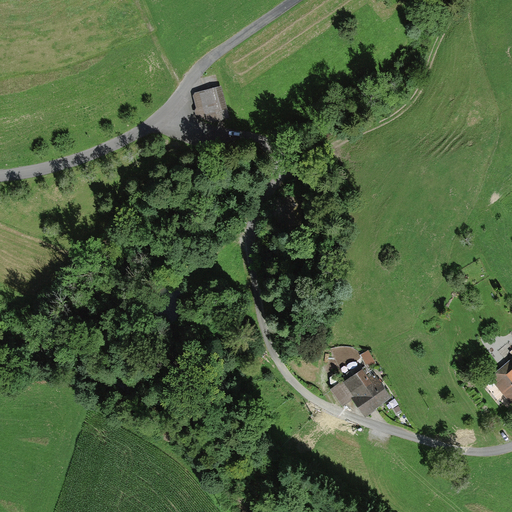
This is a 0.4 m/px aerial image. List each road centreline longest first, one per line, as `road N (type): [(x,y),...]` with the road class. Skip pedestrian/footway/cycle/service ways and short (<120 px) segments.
road 1 (residential): [(154,117),(262,138),(284,163),(250,218),(249,236),(258,315),(273,355),(302,390),(328,408),(443,446),(480,451),(511,444)]
road 2 (unclassified): [(288,0),(200,64),(154,117)]
road 3 (residential): [(154,117),(74,159),(0,175)]
